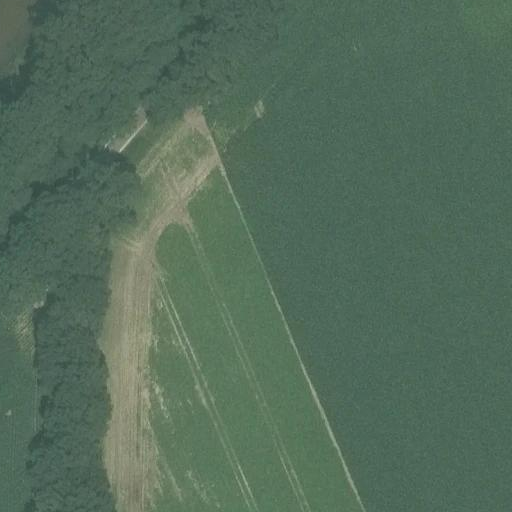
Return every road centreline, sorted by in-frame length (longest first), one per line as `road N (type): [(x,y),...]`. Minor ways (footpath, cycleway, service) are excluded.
road 1 (residential): [(0,272),(241,0)]
road 2 (unclassified): [(115,0),(0,125)]
